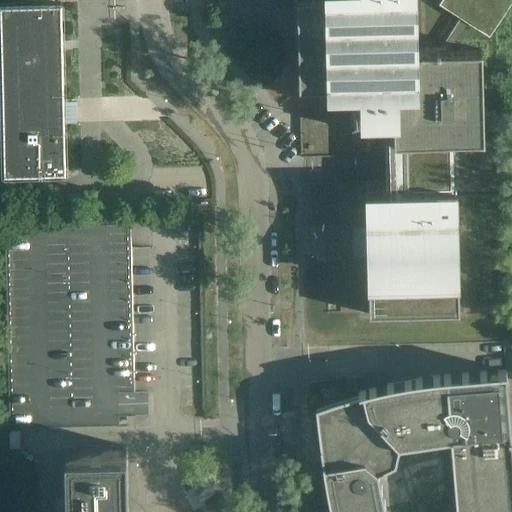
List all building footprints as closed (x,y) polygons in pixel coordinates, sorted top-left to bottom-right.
[(296,0),(299,86),(365,84),(365,90),(358,90),(359,137),(388,136),(389,195),(366,196),(369,315),(459,313),(456,194),(455,194),(454,140),(484,139),(482,49),(450,50),(471,17),(488,27),(505,0),(447,0),(447,1),(463,12),(455,25),(438,50),(417,51),(415,0),(296,0)] [(41,3),(0,3),(0,24),(4,174),(45,173),(65,172),(64,116),(65,115),(66,115),(67,114),(67,113),(68,112),(68,111),(68,110),(67,110),(67,109),(66,108),(65,108),(65,107),(64,107),(61,3),(41,3)] [(511,511),(511,443),(506,370),(440,376),(423,377),(409,380),(394,382),(376,386),(358,391),(337,397),(316,405),(322,460),(324,470),(326,484),(329,499),(331,511),(511,511)] [(10,448),(20,447),(19,431),(9,431),(10,448)] [(66,484),(66,485),(66,487),(67,487),(67,498),(66,498),(66,502),(67,502),(67,511),(127,511),(128,511),(127,511),(126,500),(128,500),(127,497),(126,497),(126,486),(127,486),(127,482),(126,483),(126,472),(127,472),(127,468),(126,468),(125,457),(126,457),(126,446),(123,447),(123,448),(112,448),(112,447),(101,447),(101,448),(90,448),(90,447),(79,448),(79,449),(69,449),(69,448),(65,448),(65,459),(66,459),(67,469),(66,469),(66,473),(67,473),(67,484),(66,484)]
